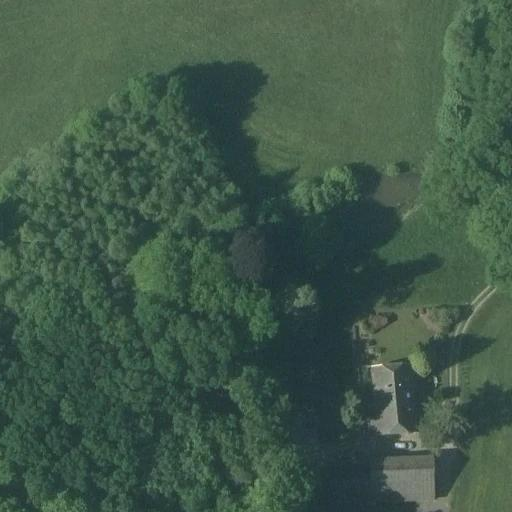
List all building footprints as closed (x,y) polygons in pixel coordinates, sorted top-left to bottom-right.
[(360,277),(334,277),(334,269),(305,268),(305,291),(359,293),(360,277)] [(297,364),(276,365),(279,415),(299,414),(297,364)] [(369,438),(424,434),(423,418),(415,419),(411,367),(371,370),(374,409),(366,409),(369,438)] [(352,386),(326,386),(327,404),(352,403),(352,386)] [(368,505),(366,462),(327,463),(328,507),(368,505)]
